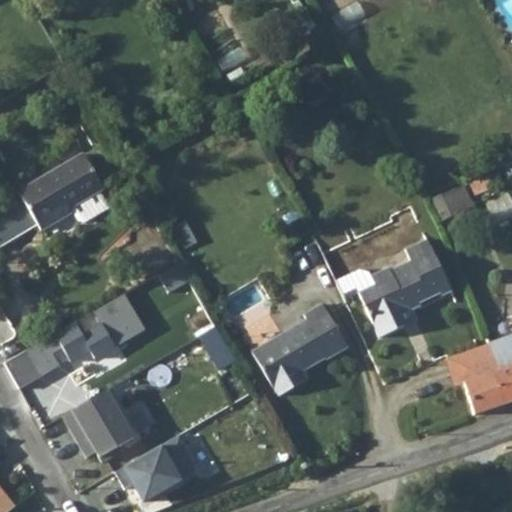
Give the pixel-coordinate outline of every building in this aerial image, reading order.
[(84,156),(65,166),(86,203),(99,195),(104,192),(84,156)] [(65,166),(36,183),(59,223),(73,216),(70,212),(86,203),(65,166)] [(59,223),(36,183),(17,195),(40,235),(59,223)] [(99,195),(86,203),(70,212),(73,216),(78,225),(85,226),(109,212),(99,195)] [(358,270),(335,279),(343,297),(360,289),(381,334),(402,323),(396,310),(405,304),(409,311),(422,305),(421,302),(440,293),(443,297),(452,292),(428,238),(408,248),(412,259),(391,269),(388,268),(373,274),(358,270)] [(60,365),(53,353),(63,347),(72,361),(91,349),(96,358),(144,329),(123,293),(28,350),(43,375),(60,365)] [(304,322),(250,355),(277,399),(307,381),(303,374),(323,361),(327,362),(349,349),(322,305),(302,318),(304,322)] [(507,348),(493,354),(494,362),(508,406),(511,404),(511,335),(503,339),(507,348)] [(461,378),(463,383),(478,377),(475,370),(494,362),(493,354),(489,345),(486,339),(457,351),(460,358),(444,365),(451,382),(461,378)] [(503,339),(489,345),(493,354),(507,348),(503,339)] [(478,377),(463,383),(475,417),(508,406),(494,362),(475,370),(478,377)] [(122,451),(120,447),(135,438),(108,390),(65,416),(89,457),(98,452),(104,462),(122,451)] [(178,436),(117,472),(127,489),(135,484),(146,501),(181,480),(180,478),(197,468),(178,436)] [(0,511),(8,511),(13,509),(0,492),(0,511)]
